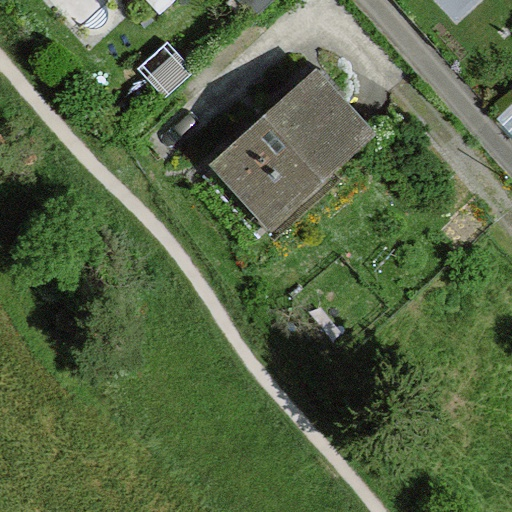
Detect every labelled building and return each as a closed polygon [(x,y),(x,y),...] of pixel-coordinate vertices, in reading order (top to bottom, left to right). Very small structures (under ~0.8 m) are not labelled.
[(176,0),(148,0),(161,15),(176,0)] [(236,0),(254,20),(276,0),(236,0)] [(370,139),(314,77),(219,165),(274,227),(370,139)] [(472,197),(482,189),(449,151),(467,136),(461,130),(434,154),(472,197)] [(500,173),(467,136),(449,151),(482,189),(500,173)]
